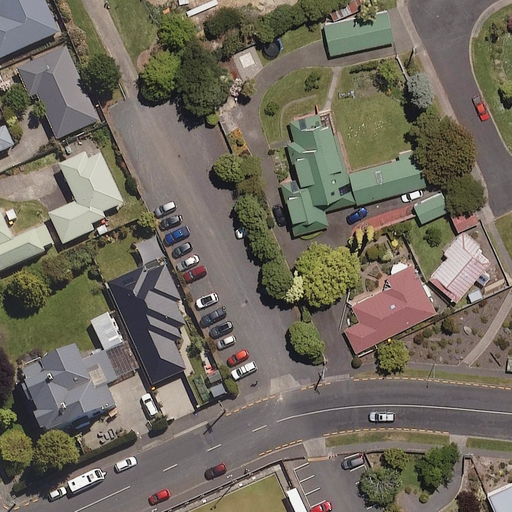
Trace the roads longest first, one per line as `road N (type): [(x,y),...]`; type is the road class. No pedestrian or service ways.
road 1 (residential): [(75,511),(291,417),(373,404),(511,412)]
road 2 (residential): [(507,186),(447,48),(445,17),(458,0)]
